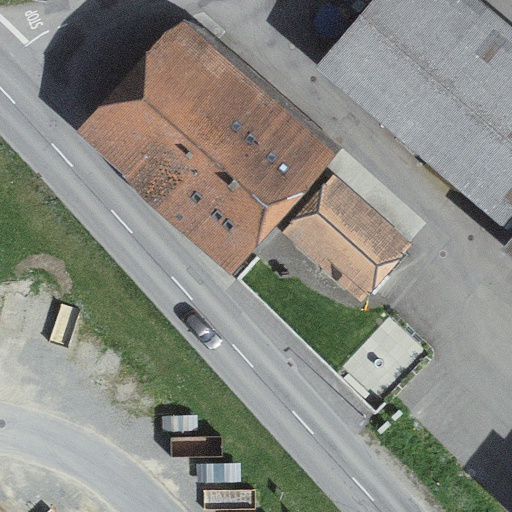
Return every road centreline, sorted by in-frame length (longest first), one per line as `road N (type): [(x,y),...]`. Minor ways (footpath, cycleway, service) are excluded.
road 1 (secondary): [(380,511),(0,89)]
road 2 (residential): [(128,0),(25,42),(0,71)]
